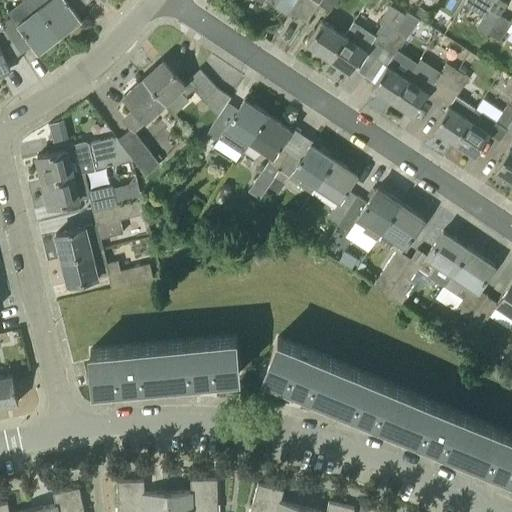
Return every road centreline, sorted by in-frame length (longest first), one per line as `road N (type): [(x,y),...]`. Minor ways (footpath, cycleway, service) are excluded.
road 1 (residential): [(503,511),(323,438),(229,418),(155,413),(66,424)]
road 2 (residential): [(511,225),(170,0)]
road 3 (residential): [(66,424),(0,167)]
road 4 (residential): [(0,127),(73,79),(159,0)]
